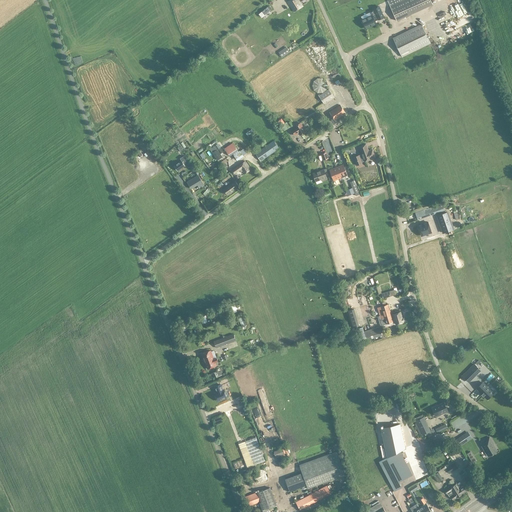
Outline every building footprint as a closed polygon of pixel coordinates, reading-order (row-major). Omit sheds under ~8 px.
[(291,0),(289,0),(288,1),(292,8),(294,11),(300,8),(297,4),(295,5),(291,0)] [(388,0),(387,0),(396,20),(433,4),(430,0),(388,0)] [(384,17),(379,6),(373,9),(374,10),(378,18),(378,20),(384,17)] [(262,12),(259,14),(262,18),(265,15),(270,10),(268,7),(267,7),(262,12)] [(378,18),(374,10),(371,12),(372,15),(361,20),(365,29),(376,24),(374,20),(378,18)] [(421,24),(393,38),(402,57),(430,43),(421,24)] [(323,93),(327,90),(328,85),(326,81),(322,78),(318,78),(314,81),(312,86),(314,90),(318,93),(323,93)] [(324,104),(335,97),(329,89),(320,95),(320,94),(318,95),(324,104)] [(346,113),(340,105),(329,112),(335,120),(346,113)] [(280,126),(281,126),(284,123),(285,123),(282,118),(277,122),(280,126)] [(291,130),(295,136),(299,134),(300,136),(306,132),(301,123),(294,127),(295,128),(291,130)] [(274,140),(256,153),(261,161),(279,148),(274,140)] [(218,144),(210,149),(218,160),(222,157),(221,155),(223,153),(223,152),(224,151),(218,144)] [(372,149),(368,151),(366,144),(359,146),(362,155),(360,156),(359,155),(354,157),(357,165),(362,163),(362,162),(364,161),(375,157),(372,149)] [(238,151),(233,154),(237,161),(244,156),(243,155),(247,153),(244,149),(240,151),(238,152),(238,151)] [(178,171),(189,163),(184,156),(180,159),(182,161),(174,166),(178,171)] [(245,161),(231,171),(234,174),(239,170),(241,172),(242,171),(244,174),(251,169),(245,161)] [(336,168),(341,180),(343,179),(342,177),(347,175),(343,165),(336,168)] [(339,178),(340,181),(341,180),(336,168),(330,170),(334,180),(339,178)] [(324,169),(313,173),(316,181),(322,179),(322,180),(327,179),(326,176),(324,170),(324,169)] [(197,176),(191,180),(187,182),(191,188),(197,185),(199,188),(204,185),(199,175),(197,172),(195,173),(197,176)] [(223,182),(229,178),(227,174),(221,178),(223,182)] [(239,187),(235,181),(223,189),(228,195),(239,187)] [(354,181),(350,182),(354,193),(358,192),(354,181)] [(434,206),(431,207),(426,209),(415,212),(417,219),(444,210),(442,205),(435,208),(434,206)] [(448,212),(437,215),(443,232),(454,229),(448,212)] [(431,232),(428,222),(417,226),(421,236),(431,232)] [(384,318),(379,320),(379,322),(380,326),(382,325),(393,322),(388,305),(381,307),(380,307),(384,318)] [(354,309),(347,311),(352,328),(359,326),(354,309)] [(404,317),(402,317),(400,311),(400,312),(399,310),(392,312),(393,314),(396,324),(404,322),(405,321),(404,317)] [(382,326),(373,329),(375,335),(384,332),(382,326)] [(375,335),(373,329),(364,331),(366,338),(375,335)] [(233,334),(214,341),(216,348),(236,340),(233,334)] [(210,351),(202,354),(204,359),(205,362),(208,369),(216,366),(215,362),(218,361),(217,358),(214,359),(210,351)] [(468,382),(480,370),(474,364),(462,376),(468,382)] [(212,373),(214,378),(222,375),(220,370),(219,369),(217,370),(217,371),(216,371),(217,372),(212,373)] [(493,393),(483,383),(477,389),(487,399),(493,393)] [(217,392),(214,393),(217,401),(227,397),(224,390),(223,390),(221,384),(215,387),(217,392)] [(436,416),(448,411),(444,403),(432,408),(436,416)] [(245,441),(256,437),(244,406),(233,411),(245,441)] [(431,431),(424,416),(415,421),(422,435),(431,431)] [(399,424),(380,428),(387,457),(400,451),(400,450),(404,448),(399,424)] [(438,433),(447,428),(445,424),(436,429),(438,433)] [(464,435),(454,441),(458,446),(460,445),(461,445),(468,441),(464,435)] [(254,465),(265,461),(256,437),(245,441),(254,465)] [(486,448),(484,449),(486,453),(487,452),(488,453),(487,454),(488,456),(497,451),(493,444),(494,444),(489,437),(486,439),(487,442),(482,444),(483,444),(486,448)] [(283,456),(283,454),(285,453),(283,448),(274,452),(276,457),(281,455),(282,457),(283,456)] [(387,457),(379,462),(394,491),(402,487),(399,482),(412,475),(400,451),(387,457)] [(338,454),(299,465),(307,490),(345,477),(338,454)] [(408,464),(414,473),(422,468),(416,459),(408,464)] [(449,474),(458,468),(453,460),(445,466),(449,474)] [(470,466),(469,467),(470,469),(468,471),(466,468),(463,470),(465,473),(461,475),(464,479),(474,472),(470,466)] [(285,479),(289,491),(305,486),(301,474),(285,479)] [(457,483),(452,487),(458,496),(463,493),(466,491),(463,486),(460,488),(458,485),(457,483)] [(308,496),(296,502),(300,510),(331,494),(327,486),(315,492),(312,494),(308,496)] [(451,486),(444,490),(447,494),(447,493),(450,497),(451,496),(453,499),(456,498),(458,496),(452,487),(451,487),(451,486)] [(270,488),(257,492),(261,502),(259,503),(262,510),(263,510),(269,508),(274,506),(276,505),(270,488)] [(257,492),(244,497),(247,507),(259,502),(261,502),(257,492)] [(437,500),(432,492),(427,495),(432,503),(437,500)] [(405,495),(400,497),(405,508),(410,506),(405,495)] [(420,508),(422,511),(432,511),(427,503),(420,508)]
